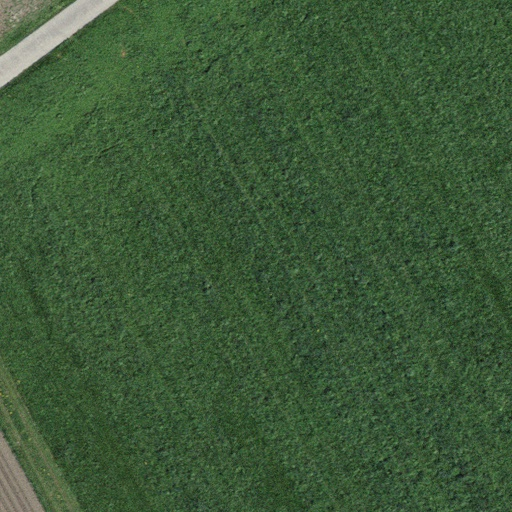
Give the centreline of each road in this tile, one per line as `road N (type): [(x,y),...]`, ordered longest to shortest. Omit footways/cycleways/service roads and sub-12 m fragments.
road 1 (track): [(67,511),(0,390)]
road 2 (track): [(103,0),(0,75)]
